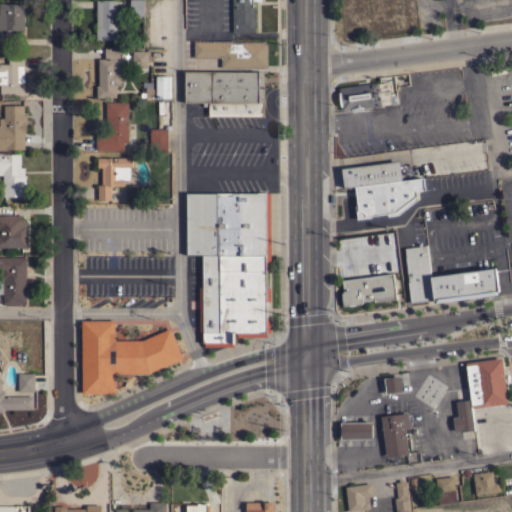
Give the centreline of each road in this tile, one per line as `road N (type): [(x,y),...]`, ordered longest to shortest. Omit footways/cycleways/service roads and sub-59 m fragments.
road 1 (residential): [(69,440),(60,0)]
road 2 (primary): [(306,0),(309,352)]
road 3 (tertiary): [(0,454),(69,440),(208,381),(309,352)]
road 4 (residential): [(307,61),(511,37)]
road 5 (tertiary): [(309,352),(343,358),(511,335)]
road 6 (tertiary): [(497,310),(339,333),(309,352)]
road 7 (primary): [(309,352),(309,511)]
